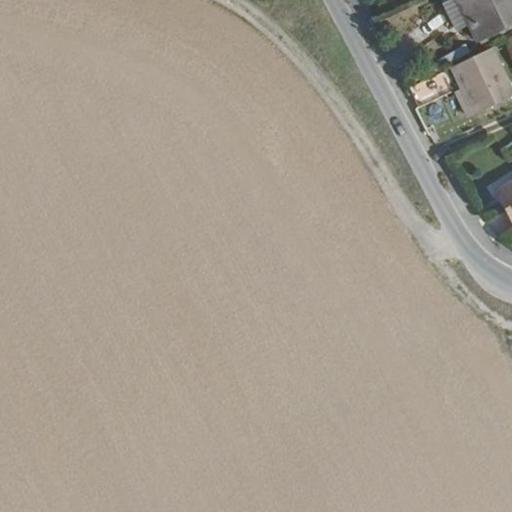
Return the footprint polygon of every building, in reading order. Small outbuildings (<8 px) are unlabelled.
[(451,0),(459,15),(472,5),(469,0),(451,0)] [(511,0),(469,0),(472,5),(476,12),(471,15),(479,32),(511,16),(511,0)] [(511,87),(511,79),(493,39),(453,58),(476,106),(511,87)] [(445,62),(412,79),(421,100),(454,84),(445,62)] [(511,176),(502,183),(511,199),(511,176)]
